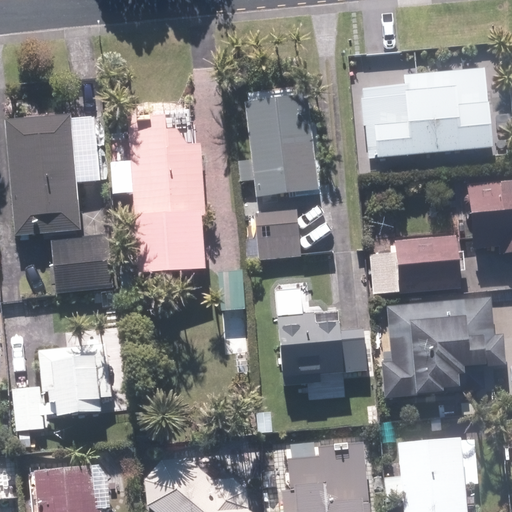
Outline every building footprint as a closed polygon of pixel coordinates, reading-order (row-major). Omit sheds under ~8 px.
[(323,192),(311,98),(249,105),(257,163),(241,165),(244,183),(259,181),(261,200),(323,192)] [(488,126),(488,115),(431,118),(434,169),(491,165),(491,158),(488,126)] [(77,119),(12,124),(21,238),(87,233),(83,185),(103,183),(98,122),(77,124),(77,119)] [(133,122),(136,168),(118,169),(118,190),(138,188),(140,221),(143,220),(147,277),(212,273),(205,148),(199,148),(179,132),(171,132),(171,119),(133,122)] [(511,141),(496,143),(497,159),(511,157),(511,141)] [(511,184),(472,189),(478,251),(503,249),(504,256),(511,255),(511,184)] [(300,214),(259,216),(261,242),(248,243),(250,263),(303,259),(300,214)] [(113,239),(56,245),(61,293),(118,287),(113,239)] [(399,255),(375,257),(378,297),(463,291),(460,241),(399,245),(399,255)] [(123,275),(124,292),(137,291),(136,274),(123,275)] [(245,274),(223,276),(225,313),(248,311),(245,274)] [(396,365),(387,367),(390,401),(490,392),(488,370),(510,367),(507,336),(498,337),(495,301),(391,310),(396,365)] [(342,316),(323,318),(324,328),(320,329),(319,317),(282,320),(288,389),(325,386),(324,377),(372,373),(368,332),(346,334),(346,326),(343,327),(342,316)] [(46,398),(47,409),(36,410),(34,395),(7,398),(11,438),(38,435),(37,423),(52,421),(53,424),(99,419),(97,404),(106,403),(101,351),(34,358),(38,399),(46,398)] [(262,388),(264,408),(278,407),(276,387),(262,388)] [(480,403),(462,405),(464,417),(481,416),(480,403)] [(399,507),(398,511),(462,511),(458,443),(398,448),(394,448),(396,479),(398,502),(399,507)] [(283,461),(286,491),(277,493),(277,511),(363,511),(358,445),(314,449),(315,459),(283,461)] [(167,463),(151,482),(153,508),(157,511),(251,511),(250,493),(237,482),(216,484),(191,462),(167,463)] [(104,511),(104,493),(98,494),(96,469),(39,474),(42,511),(104,511)] [(384,503),(398,502),(396,479),(392,479),(383,480),(384,503)]
